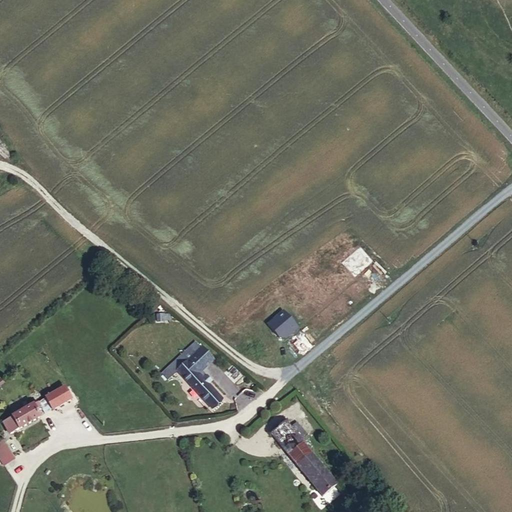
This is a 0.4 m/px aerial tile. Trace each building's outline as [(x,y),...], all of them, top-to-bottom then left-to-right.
[(188,409),(200,398),(182,377),(169,389),(188,409)] [(216,415),(200,398),(188,409),(204,426),(216,415)] [(65,416),(58,403),(33,417),(41,430),(65,416)] [(0,446),(2,451),(34,435),(29,425),(32,424),(29,420),(0,435),(0,446)] [(262,443),(295,485),(309,502),(316,511),(326,511),(335,506),(277,431),(262,443)] [(296,511),(309,502),(295,485),(281,496),(293,511),(296,511)]
